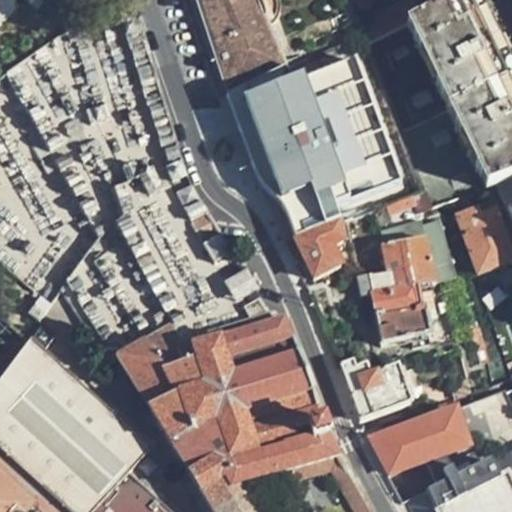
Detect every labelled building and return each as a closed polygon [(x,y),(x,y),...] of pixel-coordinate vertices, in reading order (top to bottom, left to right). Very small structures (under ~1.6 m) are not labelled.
[(204,0),(219,41),(210,44),(229,97),(255,85),(280,74),(263,28),(252,0),(204,0)] [(252,0),(263,28),(270,25),(274,19),(277,12),(279,6),(277,0),(252,0)] [(410,24),(420,19),(410,0),(409,0),(362,21),(371,42),(410,24)] [(486,12),(479,0),(461,0),(420,19),(410,24),(485,190),(497,186),(511,181),(511,68),(507,59),(502,61),(480,15),(486,12)] [(30,18),(41,29),(56,13),(44,3),(30,18)] [(280,74),(287,71),(270,25),(263,28),(280,74)] [(268,108),(241,120),(257,155),(336,120),(320,84),(268,108)] [(241,120),(268,108),(255,85),(229,97),(241,120)] [(453,160),(454,181),(434,181),(435,196),(471,195),(470,160),(453,160)] [(511,181),(497,186),(511,222),(511,181)] [(510,263),(494,215),(479,220),(476,212),(459,218),(478,274),(510,263)] [(275,223),(280,234),(289,229),(284,219),(275,223)] [(343,246),(339,225),(294,242),(312,283),(340,272),(330,252),(343,246)] [(384,275),(366,280),(369,296),(381,347),(409,342),(411,350),(426,347),(424,339),(428,337),(423,310),(418,310),(413,290),(431,287),(421,241),(379,249),(384,275)] [(369,296),(366,280),(353,283),(357,299),(369,296)] [(192,482),(311,443),(327,438),(322,424),(302,363),(285,320),(273,323),(260,300),(246,309),(249,322),(182,339),(171,325),(117,357),(192,482)] [(0,372),(0,471),(43,511),(181,511),(130,467),(144,451),(145,446),(39,350),(49,335),(39,321),(6,364),(0,372)] [(480,364),(468,328),(457,333),(469,369),(480,364)] [(368,377),(363,367),(354,370),(350,363),(340,368),(359,415),(361,422),(408,405),(395,367),(368,377)] [(481,403),(370,441),(390,476),(493,440),(511,495),(511,409),(487,418),(481,403)] [(192,482),(210,511),(259,511),(252,498),(246,485),(337,457),(332,447),(327,438),(311,443),(192,482)] [(252,498),(259,511),(368,511),(337,457),(246,485),(252,498)] [(43,511),(0,471),(0,511),(43,511)] [(423,511),(420,503),(407,507),(408,511),(423,511)]
